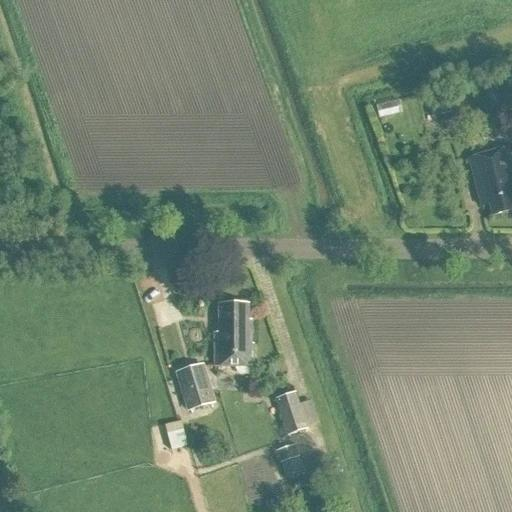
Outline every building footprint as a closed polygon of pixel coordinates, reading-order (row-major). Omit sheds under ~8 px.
[(439,100),(445,123),(460,119),(454,96),(439,100)] [(511,168),(507,150),(469,160),(469,159),(468,159),(481,208),(489,206),(492,217),(511,212),(511,168)] [(248,322),(248,306),(219,307),(219,335),(215,335),(215,369),(252,369),(253,346),(248,346),(248,335),(251,335),(251,322),(248,322)] [(203,365),(175,374),(187,413),(215,404),(203,365)] [(288,436),(306,431),(294,396),(277,402),(288,436)] [(171,452),(187,448),(183,431),(167,436),(171,452)] [(296,445),(276,452),(280,464),(281,464),(286,480),(304,473),(299,458),(300,457),(296,445)] [(311,465),(315,478),(327,475),(323,462),(311,465)] [(281,511),(279,502),(265,505),(266,511),(281,511)]
